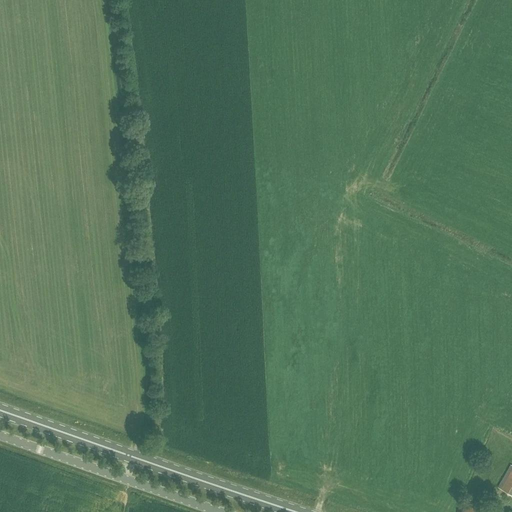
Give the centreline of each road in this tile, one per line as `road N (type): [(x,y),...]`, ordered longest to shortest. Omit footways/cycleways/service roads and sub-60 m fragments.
road 1 (primary): [(299,511),(0,408)]
road 2 (unclassified): [(216,511),(0,435)]
